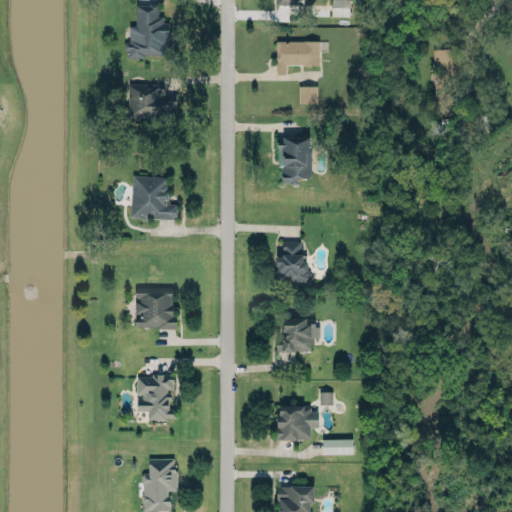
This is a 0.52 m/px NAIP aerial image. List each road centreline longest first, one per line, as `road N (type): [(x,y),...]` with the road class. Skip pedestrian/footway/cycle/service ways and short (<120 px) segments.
road 1 (residential): [(229,511),(229,0)]
road 2 (residential): [(502,0),(470,38),(471,78),(485,107)]
